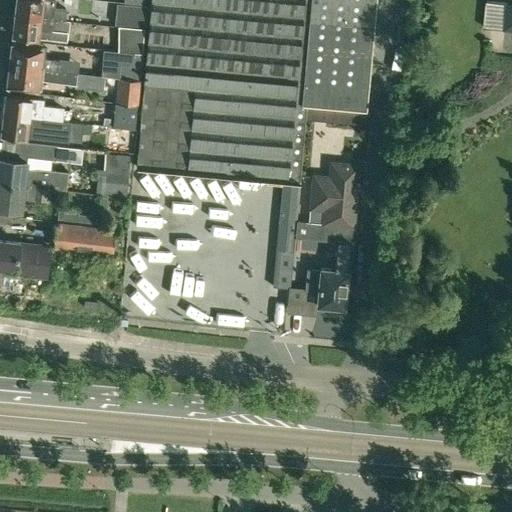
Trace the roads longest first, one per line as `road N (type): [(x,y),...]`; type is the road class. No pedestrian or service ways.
road 1 (secondary): [(511,443),(0,384)]
road 2 (secondary): [(0,450),(277,461),(511,483)]
road 3 (unclassified): [(511,398),(3,339)]
road 4 (unclassified): [(121,486),(468,511)]
road 5 (unknown): [(257,373),(269,188)]
